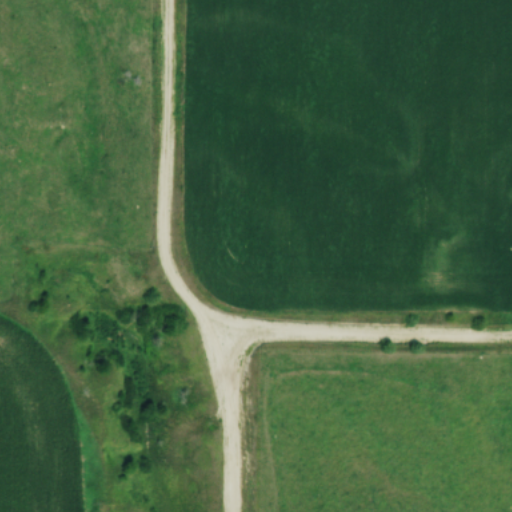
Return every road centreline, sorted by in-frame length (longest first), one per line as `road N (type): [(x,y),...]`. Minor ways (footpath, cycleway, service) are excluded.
road 1 (residential): [(237,511),(236,434),(221,367),(199,308),(168,261),(167,0)]
road 2 (residential): [(511,339),(262,338),(222,330),(199,308)]
